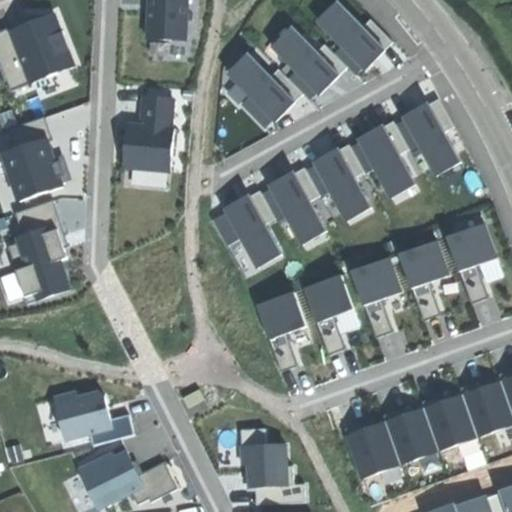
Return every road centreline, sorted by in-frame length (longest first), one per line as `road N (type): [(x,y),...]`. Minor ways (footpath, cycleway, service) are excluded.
road 1 (residential): [(108,0),(99,243),(106,279),(227,511)]
road 2 (residential): [(195,188),(453,47)]
road 3 (residential): [(511,329),(289,410)]
